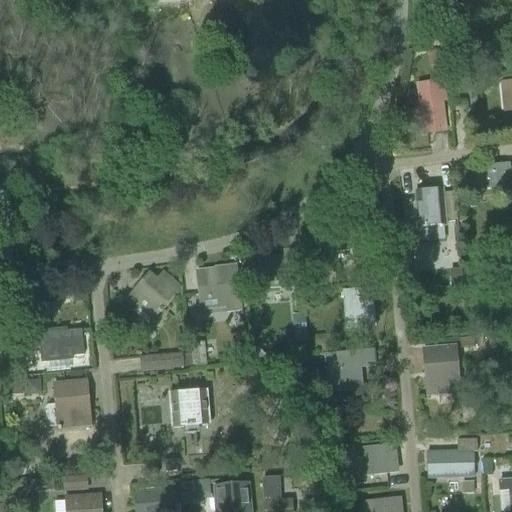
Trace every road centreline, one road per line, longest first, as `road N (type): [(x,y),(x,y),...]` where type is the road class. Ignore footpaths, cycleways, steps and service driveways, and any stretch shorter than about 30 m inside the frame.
road 1 (residential): [(412,511),(382,166)]
road 2 (residential): [(90,272),(274,229),(358,152)]
road 3 (residential): [(116,511),(90,272)]
road 4 (residential): [(358,152),(390,73),(399,0)]
road 5 (residential): [(382,166),(511,148)]
